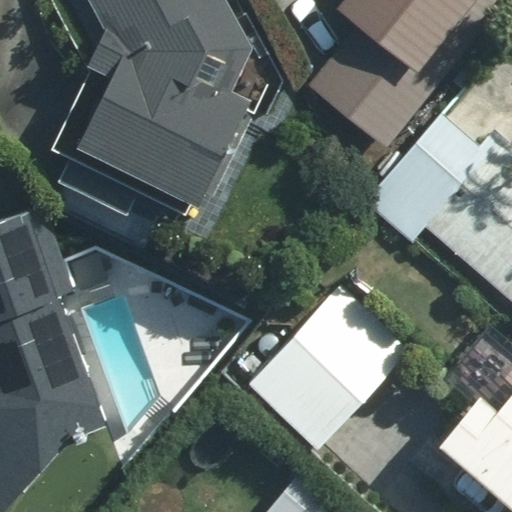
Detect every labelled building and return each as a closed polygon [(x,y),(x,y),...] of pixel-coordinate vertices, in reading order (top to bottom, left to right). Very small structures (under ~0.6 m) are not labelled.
[(242,0),(110,0),(139,53),(99,137),(220,193),(269,90),(252,79),(263,38),(242,0)] [(363,0),(374,9),(321,76),(401,139),(498,15),(484,4),(487,0),(363,0)] [(511,127),(497,145),(451,108),(375,202),(420,238),(433,222),(511,285),(511,127)] [(127,411),(48,200),(0,217),(0,320),(22,380),(0,403),(0,501),(9,510),(89,425),(127,411)] [(417,359),(341,288),(254,381),(330,452),(417,359)] [(511,401),(494,388),(458,434),(511,475),(511,401)]
